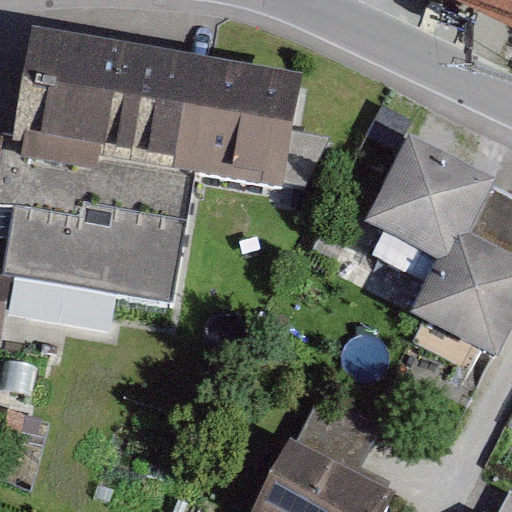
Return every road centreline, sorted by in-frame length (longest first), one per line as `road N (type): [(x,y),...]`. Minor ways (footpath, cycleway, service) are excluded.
road 1 (residential): [(289,0),(511,100)]
road 2 (residential): [(511,374),(453,489)]
